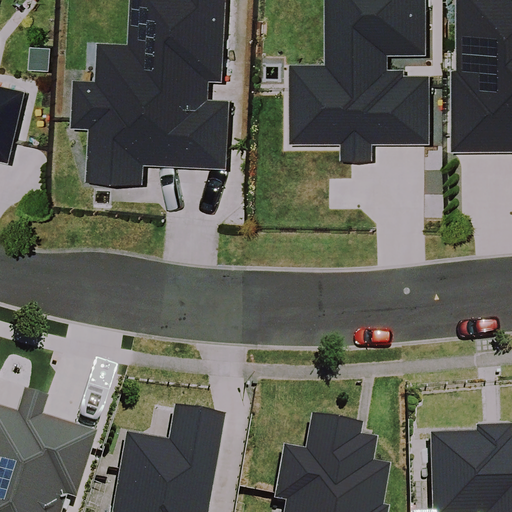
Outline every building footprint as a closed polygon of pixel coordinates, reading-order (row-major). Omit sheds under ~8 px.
[(224,0),(135,0),(134,47),(101,45),(99,85),(77,84),(75,129),(91,130),(87,195),(148,198),(150,163),(223,166),(226,109),(218,108),(224,0)] [(511,0),(460,0),(455,180),(511,181),(511,0)] [(0,156),(14,158),(23,92),(0,89),(0,156)] [(121,390),(109,452),(226,475),(238,413),(121,390)] [(30,429),(0,419),(0,511),(62,511),(67,498),(72,500),(92,442),(32,422),(30,429)] [(348,423),(303,422),(301,458),(273,457),(271,511),(377,511),(378,501),(373,501),(374,445),(348,445),(348,423)] [(511,511),(511,442),(426,440),(424,511),(511,511)]
